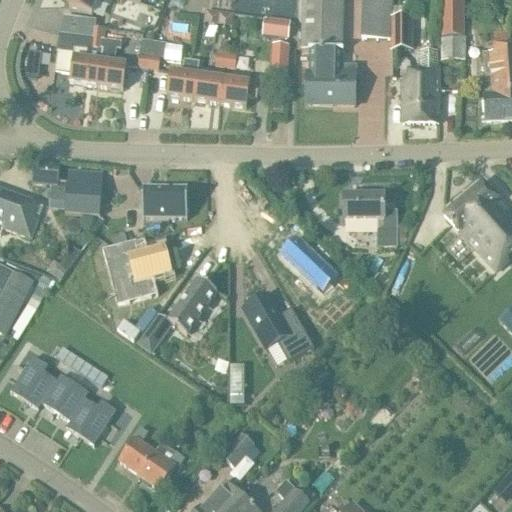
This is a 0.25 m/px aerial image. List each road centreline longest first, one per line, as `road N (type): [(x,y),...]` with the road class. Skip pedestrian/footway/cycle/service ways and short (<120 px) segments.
road 1 (residential): [(511,151),(226,155)]
road 2 (residential): [(226,155),(41,146)]
